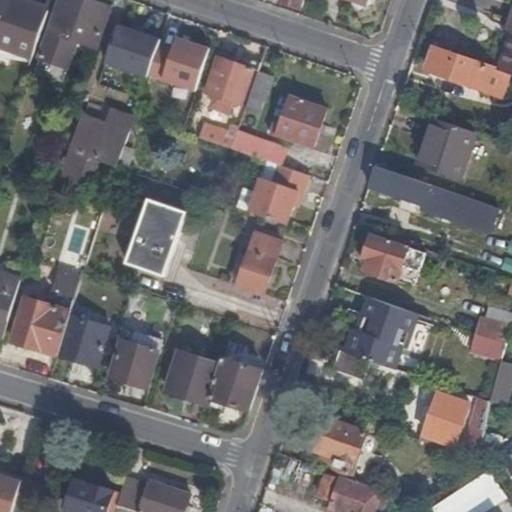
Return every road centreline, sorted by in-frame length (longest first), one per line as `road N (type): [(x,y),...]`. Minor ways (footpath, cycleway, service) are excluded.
road 1 (residential): [(258,467),(389,68)]
road 2 (residential): [(0,386),(258,467)]
road 3 (residential): [(389,68),(189,0)]
